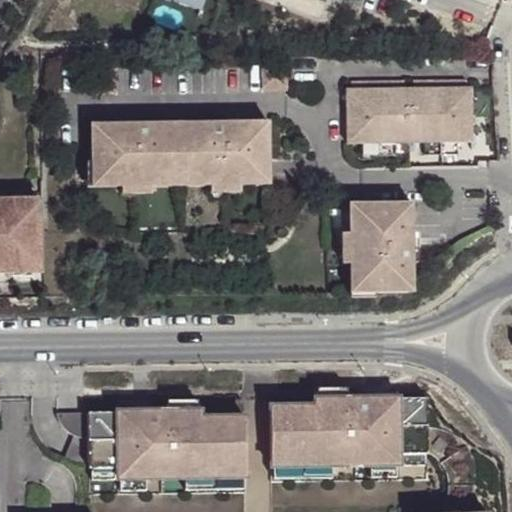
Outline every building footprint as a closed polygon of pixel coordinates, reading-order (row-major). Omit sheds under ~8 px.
[(204,2),(198,0),(175,0),(201,11),(204,2)] [(286,92),(286,68),(262,68),(262,93),(286,92)] [(116,94),(116,70),(93,71),(94,94),(116,94)] [(472,143),(470,88),(465,88),(452,88),(452,79),(425,80),(424,88),(412,88),(401,88),(389,89),(389,80),(362,80),(361,89),(350,90),(344,89),(346,145),(360,145),(393,144),(423,144),(457,143),(472,143)] [(452,88),(465,88),(465,79),(452,79),(452,88)] [(350,81),(350,90),(361,89),(362,80),(350,81)] [(401,80),(389,80),(389,89),(401,88),(401,80)] [(412,80),(412,88),(424,88),(425,80),(412,80)] [(92,124),(93,179),(273,176),(272,121),(242,121),(242,130),(227,130),(227,126),(213,126),(213,121),(152,123),(152,127),(137,128),(138,132),(124,132),(124,123),(92,124)] [(227,121),(227,126),(227,130),(242,130),(242,121),(227,121)] [(137,122),(124,123),(124,132),(138,132),(137,128),(137,122)] [(456,155),(457,143),(423,144),(423,156),(456,155)] [(393,144),(360,145),(360,158),(393,156),(393,144)] [(273,176),(93,179),(93,187),(124,186),(123,194),(155,194),(155,186),(213,185),(213,192),(244,192),(244,185),(273,183),(273,176)] [(0,274),(17,274),(17,270),(47,269),(46,205),(16,206),(16,202),(0,202),(0,274)] [(362,293),(417,292),(417,262),(422,262),(422,246),(408,246),(408,232),(416,233),(416,203),(360,204),(362,293)] [(353,263),(353,293),(362,293),(360,204),(352,204),(352,233),(344,233),(344,264),(353,263)] [(408,246),(422,246),(421,232),(416,233),(408,232),(408,246)] [(398,390),(368,391),(368,401),(368,406),(381,406),(381,400),(398,400),(398,390)] [(349,391),(318,392),(318,402),(349,401),(349,391)] [(315,407),(271,409),(271,469),(274,469),(333,468),(373,467),(398,466),(401,466),(400,456),(404,456),(427,455),(430,455),(428,399),(398,400),(381,400),(381,406),(368,406),(368,401),(349,401),(318,402),(315,402),(315,407)] [(201,400),(171,401),(171,412),(201,411),(201,400)] [(152,401),(126,402),(126,412),(139,413),(138,418),(151,418),(151,412),(153,412),(152,401)] [(126,412),(59,414),(59,421),(60,426),(62,432),(66,436),(70,439),(75,441),(79,441),(83,442),(88,442),(90,442),(91,464),(91,470),(94,470),(118,470),(121,470),(121,480),(123,481),(149,480),(188,479),(247,478),(251,477),(249,418),(205,419),(204,411),(201,411),(171,412),(153,412),(151,412),(151,418),(138,418),(139,413),(126,412)] [(79,441),(75,441),(65,459),(72,461),(79,463),(85,464),(91,464),(90,442),(88,442),(83,442),(79,441)] [(427,455),(404,456),(404,478),(428,478),(427,455)] [(398,466),(373,467),(373,479),(397,479),(398,466)] [(333,468),(274,469),(275,481),(333,480),(333,468)] [(118,470),(94,470),(94,480),(118,480),(118,470)] [(247,478),(188,479),(188,491),(248,490),(247,478)] [(123,481),(124,493),(149,492),(149,480),(123,481)]
